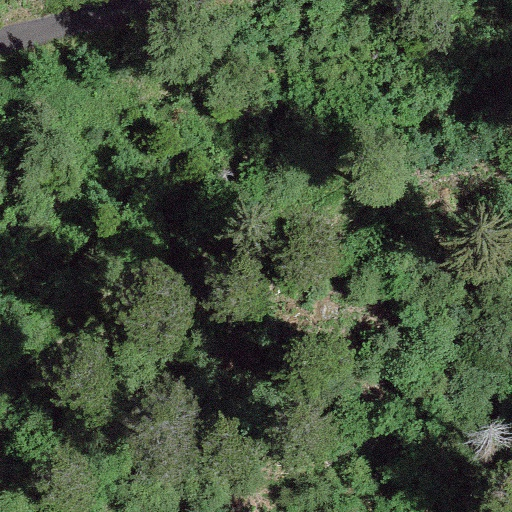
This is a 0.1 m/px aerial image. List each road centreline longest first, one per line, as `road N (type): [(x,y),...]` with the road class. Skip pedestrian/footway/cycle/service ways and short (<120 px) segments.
road 1 (track): [(0,391),(118,301),(511,85)]
road 2 (track): [(188,0),(0,48)]
